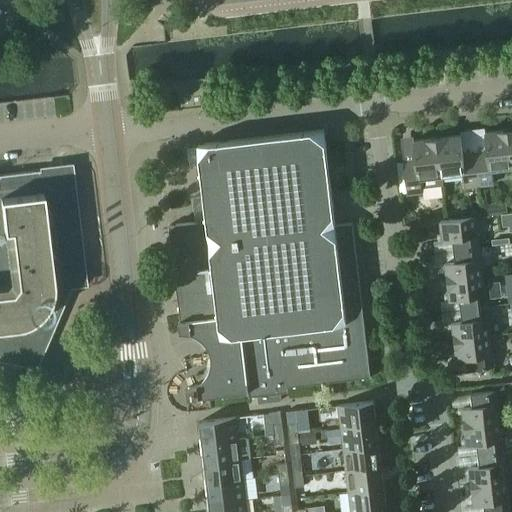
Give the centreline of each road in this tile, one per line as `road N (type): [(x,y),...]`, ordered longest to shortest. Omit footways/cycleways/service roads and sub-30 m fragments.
road 1 (residential): [(450,511),(433,387),(415,389),(374,103)]
road 2 (tertiary): [(0,497),(84,486),(129,459),(147,386),(130,321)]
road 3 (residential): [(107,135),(374,103)]
road 4 (tertiary): [(130,321),(119,424),(87,450),(0,463)]
road 5 (tertiary): [(130,321),(107,135)]
road 6 (residential): [(374,103),(511,85)]
